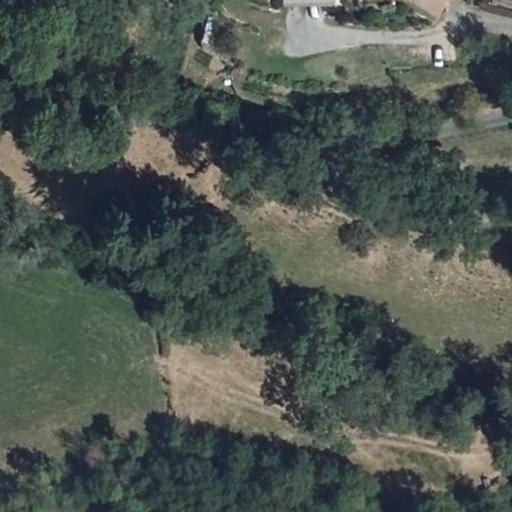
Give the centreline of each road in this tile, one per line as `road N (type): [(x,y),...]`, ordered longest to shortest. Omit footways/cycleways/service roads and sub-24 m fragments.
road 1 (unclassified): [(511,239),(421,232),(330,205),(346,154),(511,115)]
road 2 (track): [(330,205),(115,146),(0,128)]
